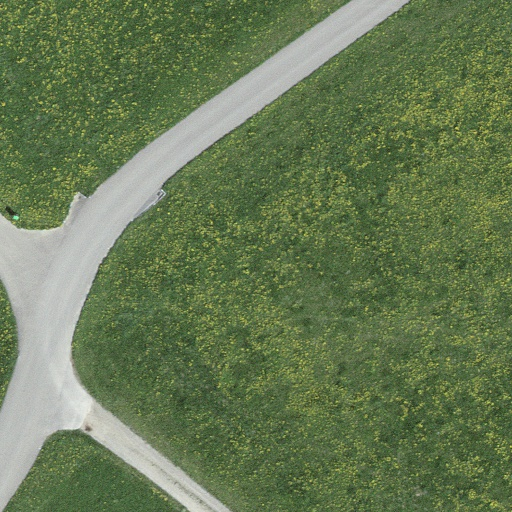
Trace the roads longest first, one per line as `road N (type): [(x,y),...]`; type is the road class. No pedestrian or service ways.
road 1 (unclassified): [(0,465),(72,263),(103,213),(191,135),(381,0)]
road 2 (track): [(214,511),(83,415),(0,245)]
